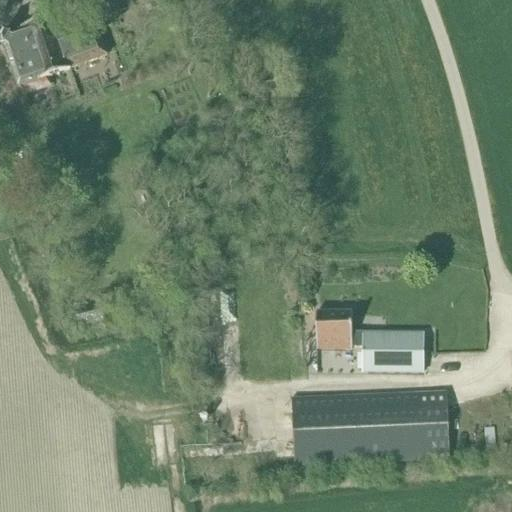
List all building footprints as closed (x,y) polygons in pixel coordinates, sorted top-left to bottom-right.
[(131,0),(85,0),(94,24),(134,9),(131,0)] [(0,49),(5,52),(21,93),(72,74),(71,70),(107,57),(95,26),(58,40),(51,22),(21,34),(22,36),(8,41),(1,39),(0,43),(0,49)] [(80,330),(105,323),(100,307),(75,313),(80,330)] [(374,335),(352,335),(352,314),(319,314),(319,351),(352,351),(352,349),(364,349),(364,355),(370,355),(370,375),(424,375),(424,336),(385,336),(385,337),(374,337),(374,335)] [(292,399),(295,467),(450,461),(449,437),(448,408),(447,393),(292,399)]
